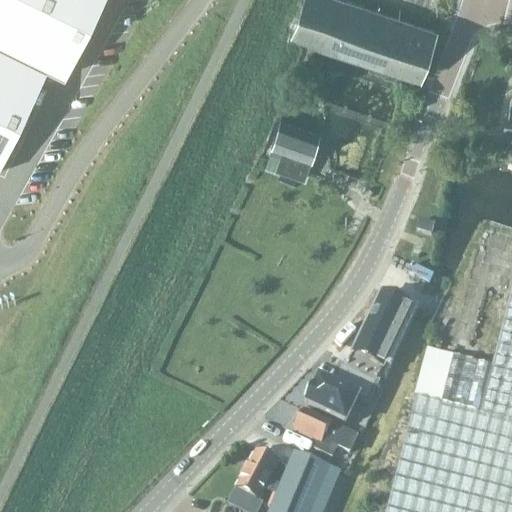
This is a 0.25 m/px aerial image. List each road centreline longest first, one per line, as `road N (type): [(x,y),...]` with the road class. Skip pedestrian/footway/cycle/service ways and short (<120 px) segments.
road 1 (tertiary): [(148,511),(324,325),(392,209)]
road 2 (unclassified): [(13,261),(203,0)]
road 3 (tertiary): [(471,6),(392,209)]
